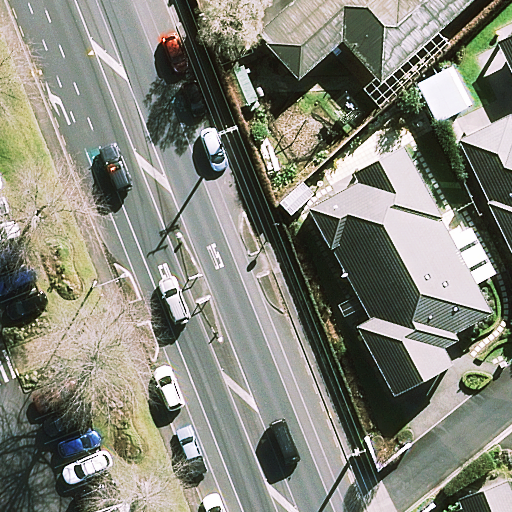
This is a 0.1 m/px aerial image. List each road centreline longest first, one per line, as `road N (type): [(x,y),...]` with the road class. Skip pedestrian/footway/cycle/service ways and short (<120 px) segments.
road 1 (tertiary): [(286,511),(89,0)]
road 2 (residential): [(374,511),(511,399)]
